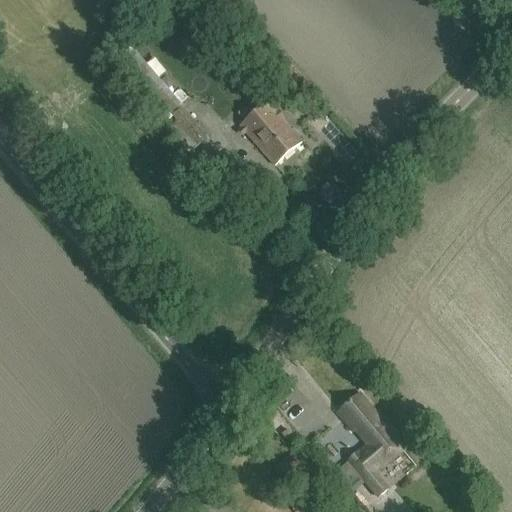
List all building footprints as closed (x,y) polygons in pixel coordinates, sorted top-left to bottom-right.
[(34,63),(54,87),(70,74),(49,50),(34,63)] [(177,122),(168,130),(189,155),(208,139),(135,53),(126,62),(177,122)] [(28,98),(43,88),(29,68),(15,78),(28,98)] [(273,166),(301,143),(267,103),(240,126),(273,166)] [(351,495),(362,486),(374,501),(383,494),(371,478),(404,451),(359,396),(337,414),(353,433),(355,432),(368,448),(334,475),(351,495)]
